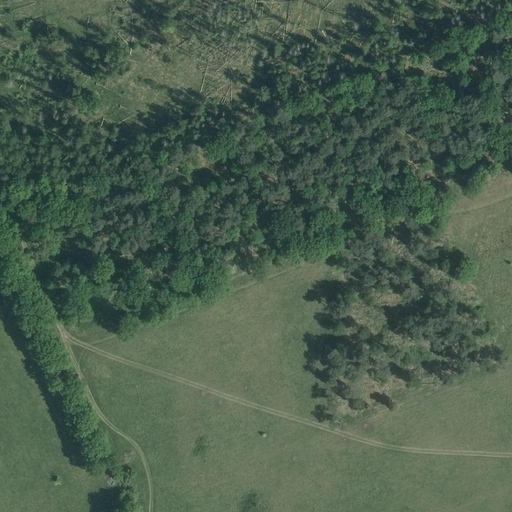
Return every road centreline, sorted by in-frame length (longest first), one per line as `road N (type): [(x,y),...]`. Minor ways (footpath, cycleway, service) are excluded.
road 1 (track): [(63,339),(141,511)]
road 2 (track): [(0,192),(63,339)]
